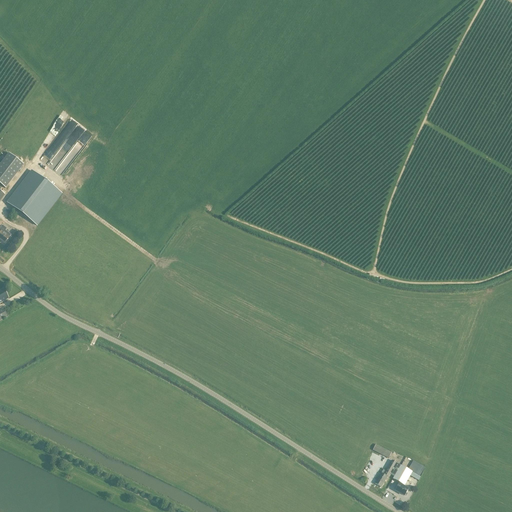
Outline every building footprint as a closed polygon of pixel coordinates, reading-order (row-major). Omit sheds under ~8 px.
[(60,129),(64,119),(59,117),(54,126),(60,129)] [(73,133),(71,136),(75,138),(80,129),(75,126),(72,132),(73,133)] [(67,171),(91,135),(88,133),(85,137),(86,138),(83,142),(80,140),(61,168),(67,171)] [(9,154),(0,164),(0,184),(5,188),(23,165),(9,154)] [(21,213),(45,182),(32,172),(8,203),(21,213)] [(0,227),(0,230),(1,232),(0,232),(0,240),(4,244),(11,235),(5,231),(7,229),(2,225),(0,227)] [(0,303),(9,299),(3,289),(0,290),(0,303)] [(373,451),(389,459),(392,453),(376,445),(373,451)] [(384,470),(382,473),(388,477),(389,473),(394,476),(395,477),(401,466),(392,460),(386,471),(384,470)] [(395,477),(394,476),(393,478),(400,483),(396,490),(404,495),(408,489),(402,486),(406,480),(407,481),(412,472),(401,466),(395,477)] [(381,473),(375,483),(381,487),(388,477),(382,473),(381,473)]
